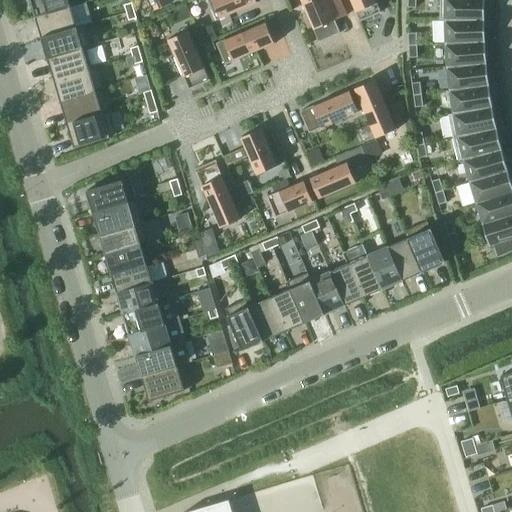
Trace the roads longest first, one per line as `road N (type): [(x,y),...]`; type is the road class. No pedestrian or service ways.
road 1 (unclassified): [(511,286),(145,443),(121,440)]
road 2 (residential): [(36,192),(308,82)]
road 3 (unclassified): [(121,440),(104,418),(36,192)]
road 4 (residential): [(467,511),(436,407),(306,459)]
road 5 (unclassified): [(36,192),(0,69)]
